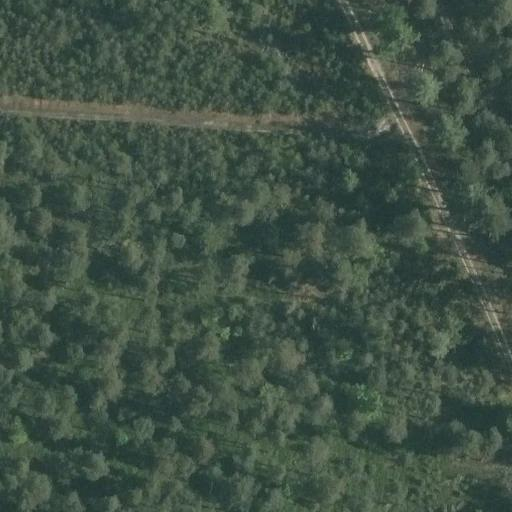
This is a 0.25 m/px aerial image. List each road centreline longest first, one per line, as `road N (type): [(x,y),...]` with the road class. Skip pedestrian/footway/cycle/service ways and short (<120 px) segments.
road 1 (track): [(511,391),(341,0)]
road 2 (track): [(446,0),(511,130)]
